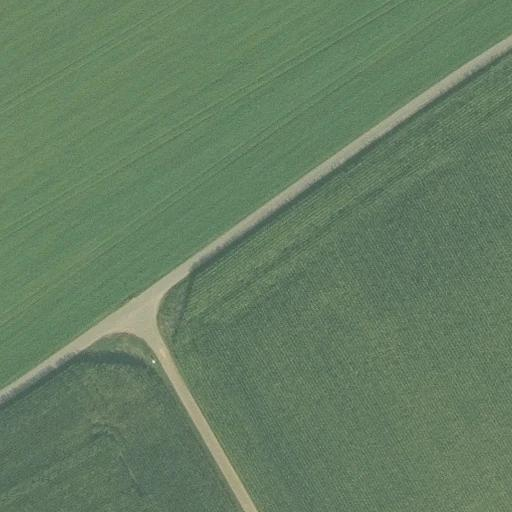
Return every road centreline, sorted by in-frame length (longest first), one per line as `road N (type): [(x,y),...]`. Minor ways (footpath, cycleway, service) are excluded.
road 1 (unclassified): [(511,47),(135,313),(249,511)]
road 2 (track): [(135,313),(0,399)]
